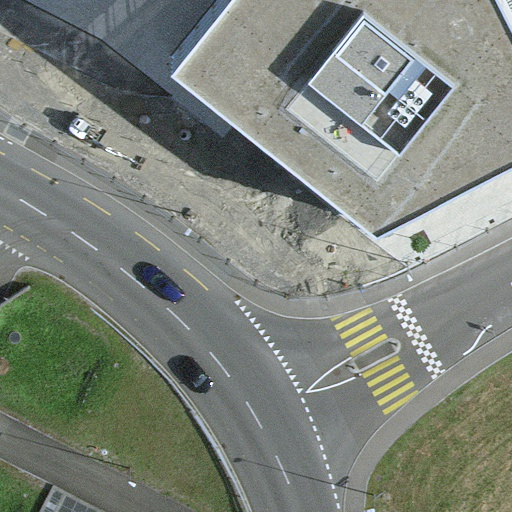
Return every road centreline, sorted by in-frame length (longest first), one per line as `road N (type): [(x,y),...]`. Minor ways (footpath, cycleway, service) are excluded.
road 1 (tertiary): [(0,187),(73,231),(199,333),(258,412)]
road 2 (residential): [(258,412),(511,274)]
